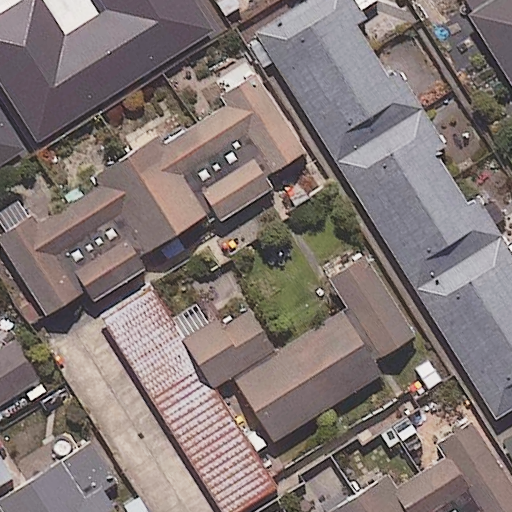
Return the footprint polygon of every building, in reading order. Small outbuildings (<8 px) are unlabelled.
[(332,157),(419,103),(395,64),(385,70),(350,13),(370,0),(304,0),(255,31),(332,157)] [(511,0),(477,0),(467,6),(511,82),(511,0)] [(303,148),(250,60),(212,82),(223,100),(149,145),(137,125),(83,158),(95,178),(36,214),(23,192),(0,205),(0,241),(42,310),(85,284),(92,295),(143,264),(136,252),(211,206),(217,216),(271,183),(264,171),(303,148)] [(411,285),(499,231),(476,194),(466,200),(432,146),(442,139),(419,103),(332,157),(411,285)] [(499,231),(411,285),(492,416),(511,403),(511,238),(506,243),(499,231)] [(361,251),(327,273),(379,355),(414,333),(361,251)] [(209,384),(178,336),(143,282),(97,312),(225,511),(230,511),(273,484),(209,384)] [(214,312),(178,336),(209,384),(270,345),(244,304),(219,320),(214,312)] [(337,309),(232,374),(271,437),(376,372),(337,309)] [(0,398),(36,378),(12,337),(0,344),(0,398)] [(511,511),(511,481),(469,413),(433,436),(444,452),(394,483),(384,467),(311,511),(511,511)] [(511,432),(503,437),(511,454),(511,432)] [(110,475),(88,438),(0,491),(0,511),(114,511),(97,484),(110,475)] [(0,480),(10,474),(0,456),(0,480)]
